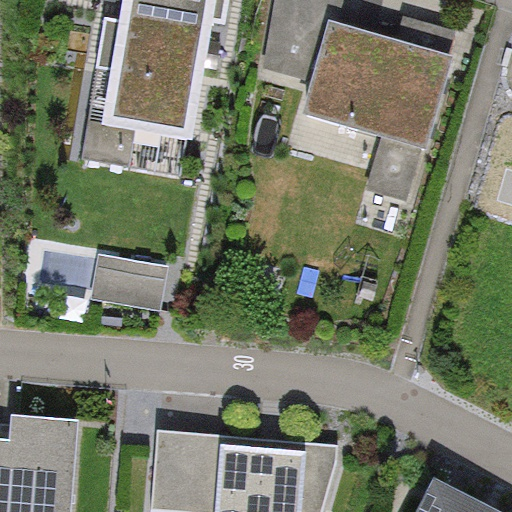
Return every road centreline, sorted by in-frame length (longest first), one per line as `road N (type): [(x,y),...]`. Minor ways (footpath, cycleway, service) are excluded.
road 1 (residential): [(0,366),(389,395)]
road 2 (residential): [(511,458),(389,395)]
